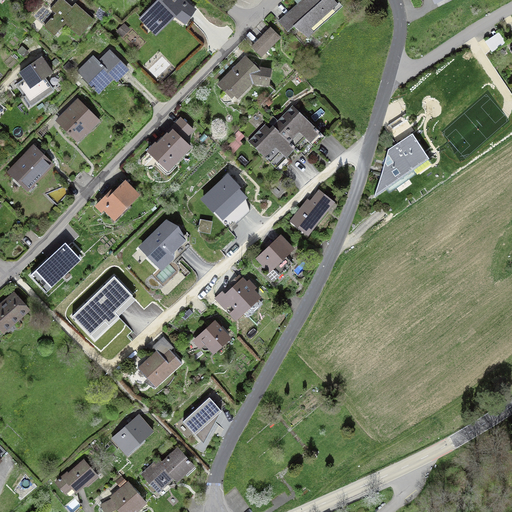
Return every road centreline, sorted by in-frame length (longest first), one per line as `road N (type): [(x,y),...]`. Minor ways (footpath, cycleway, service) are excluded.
road 1 (residential): [(369,146),(346,156),(107,367),(10,271)]
road 2 (residential): [(214,511),(225,449),(329,258),(369,146)]
road 3 (residential): [(10,271),(249,24)]
road 4 (tertiary): [(511,405),(302,511)]
road 5 (residential): [(511,7),(390,82)]
